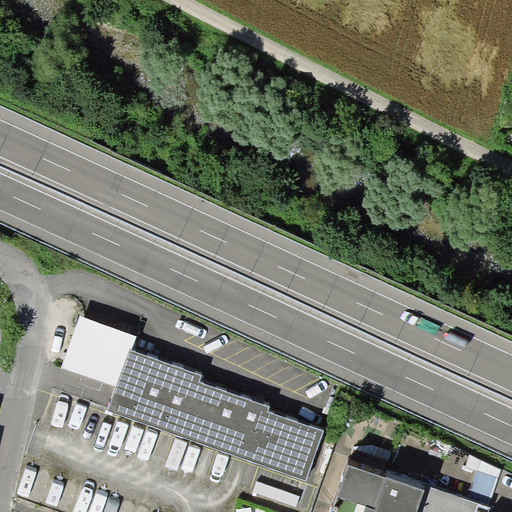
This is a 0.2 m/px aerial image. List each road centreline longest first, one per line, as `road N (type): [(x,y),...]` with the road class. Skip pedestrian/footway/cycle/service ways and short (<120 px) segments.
road 1 (motorway): [(0,191),(511,426)]
road 2 (motorway): [(511,372),(0,137)]
road 3 (track): [(168,0),(499,161)]
road 4 (residential): [(0,489),(35,326),(0,255)]
